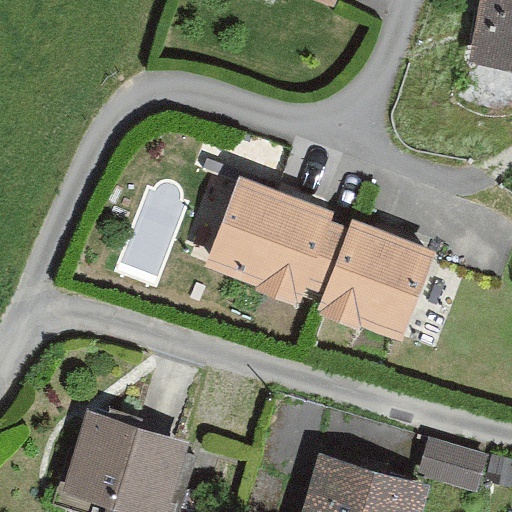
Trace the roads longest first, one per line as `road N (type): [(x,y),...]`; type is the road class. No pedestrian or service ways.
road 1 (residential): [(28,307),(101,138),(133,97),(165,86),(347,133),(406,0)]
road 2 (residential): [(28,307),(511,440)]
